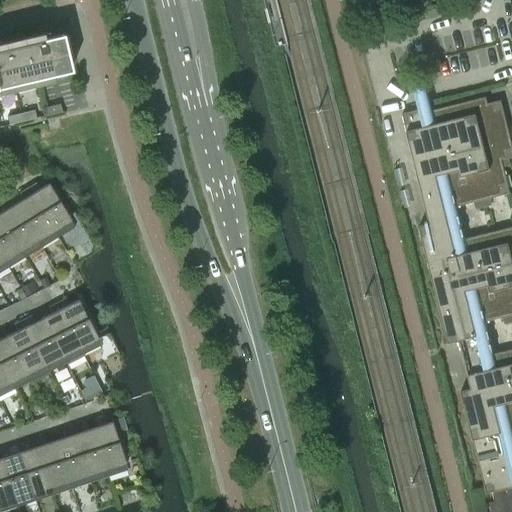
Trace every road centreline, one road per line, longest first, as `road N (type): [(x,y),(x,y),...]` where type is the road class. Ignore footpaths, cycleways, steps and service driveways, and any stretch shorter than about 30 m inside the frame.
road 1 (secondary): [(135,0),(189,212),(260,373)]
road 2 (secondary): [(260,373),(219,169)]
road 3 (secondary): [(219,169),(170,0)]
road 4 (secondary): [(219,169),(190,0)]
road 5 (secondary): [(260,373),(295,511)]
